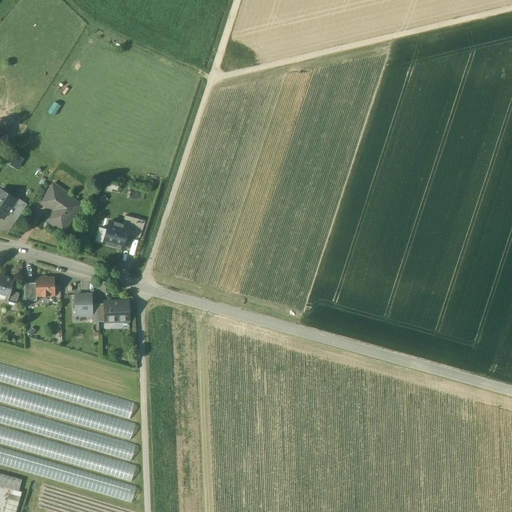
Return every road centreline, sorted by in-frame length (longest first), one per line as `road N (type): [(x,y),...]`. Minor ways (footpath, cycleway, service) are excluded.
road 1 (residential): [(0,247),(511,393)]
road 2 (track): [(148,511),(141,303),(238,0)]
road 3 (track): [(210,81),(511,9)]
road 4 (track): [(213,76),(96,26),(66,0)]
